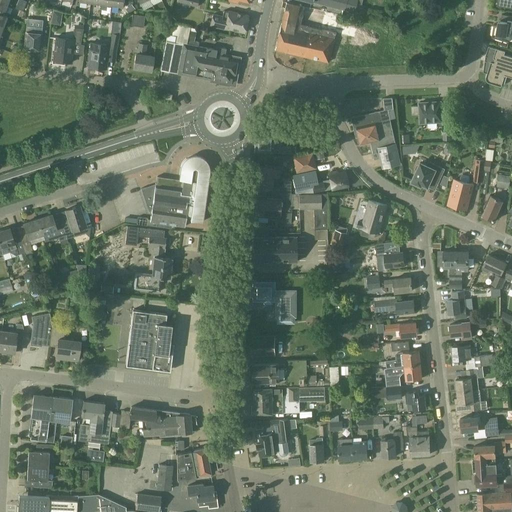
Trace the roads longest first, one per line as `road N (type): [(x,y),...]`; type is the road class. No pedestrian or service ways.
road 1 (residential): [(448,462),(422,231),(434,211)]
road 2 (tertiary): [(219,403),(215,330),(235,169)]
road 3 (residential): [(229,476),(448,462)]
road 4 (residential): [(6,373),(219,403)]
road 5 (unclassified): [(434,211),(385,186),(352,154),(332,108),(331,82)]
road 6 (residential): [(145,135),(126,84),(15,72)]
road 7 (secondary): [(0,182),(145,135)]
road 8 (residential): [(331,82),(464,76)]
